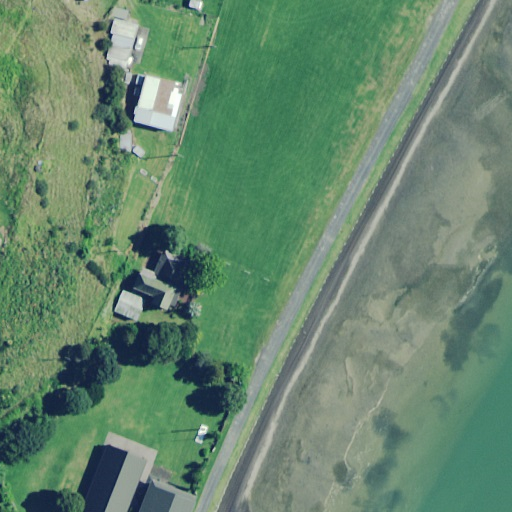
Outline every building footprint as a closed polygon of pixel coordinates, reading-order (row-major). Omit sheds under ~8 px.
[(202,0),(200,0),(188,0),(187,6),(201,9),(202,0)] [(136,26),(113,19),(110,32),(113,33),(105,62),(124,68),(136,26)] [(132,96),(139,97),(132,121),(170,131),(183,84),(153,77),(138,72),(132,96)] [(129,151),(130,129),(121,128),(120,150),(129,151)] [(161,257),(153,278),(139,273),(133,289),(152,297),(150,303),(165,309),(168,302),(175,305),(175,303),(189,268),(161,257)] [(144,300),(122,290),(114,311),(135,320),(144,300)] [(88,511),(113,452),(72,436),(46,502),(71,511),(88,511)] [(154,511),(161,494),(115,476),(101,511),(154,511)]
